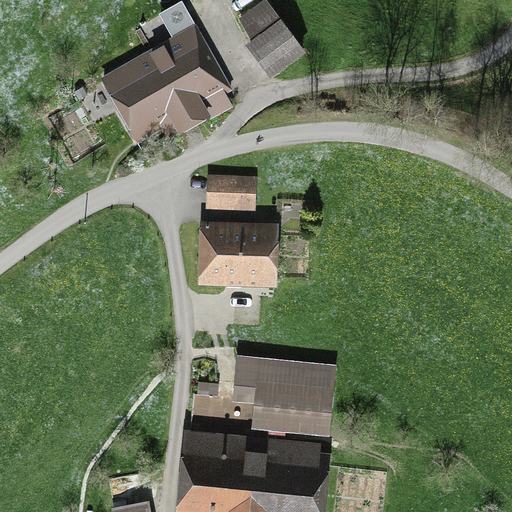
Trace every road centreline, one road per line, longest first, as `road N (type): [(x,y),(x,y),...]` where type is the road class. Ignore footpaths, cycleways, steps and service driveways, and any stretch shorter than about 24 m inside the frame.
road 1 (unclassified): [(209,154),(266,96),(451,69),(511,38)]
road 2 (unclassified): [(511,182),(433,139),(375,126),(279,132),(209,154)]
road 3 (unclassified): [(209,154),(74,211),(0,264)]
